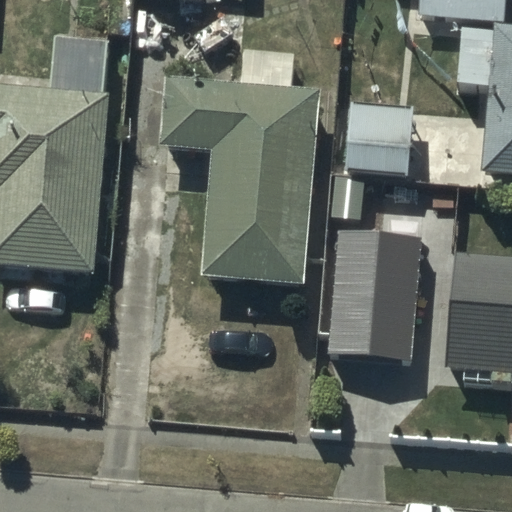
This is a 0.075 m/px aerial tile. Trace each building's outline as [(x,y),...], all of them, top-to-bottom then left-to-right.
[(504,0),(419,0),(419,20),(503,25),(504,0)] [(488,92),(481,174),(511,177),(511,29),(496,28),(494,41),(462,38),(458,89),(488,92)] [(54,90),(0,88),(0,269),(98,270),(99,165),(107,165),(108,44),(55,43),(54,90)] [(202,279),(303,289),(318,100),(167,86),(161,150),(214,155),(202,279)] [(479,119),(350,109),(347,177),(476,183),(479,119)] [(334,360),(409,365),(417,248),(342,243),(334,360)] [(511,262),(454,260),(446,375),(476,377),(475,391),(511,393),(511,262)]
